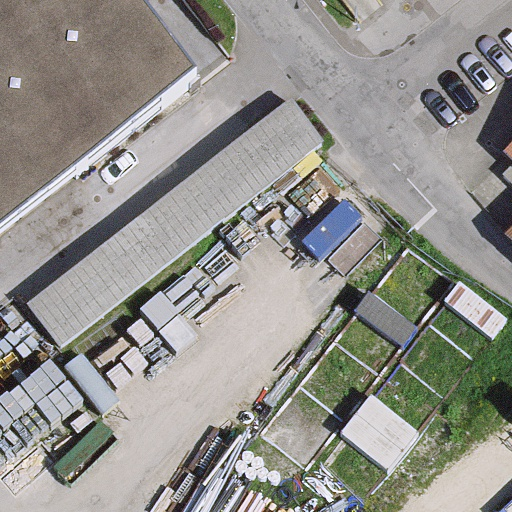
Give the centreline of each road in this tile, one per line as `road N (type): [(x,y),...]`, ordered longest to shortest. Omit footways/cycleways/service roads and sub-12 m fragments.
road 1 (unclassified): [(360,118),(464,240),(511,281)]
road 2 (residential): [(360,118),(509,0)]
road 3 (unclassified): [(269,0),(360,118)]
